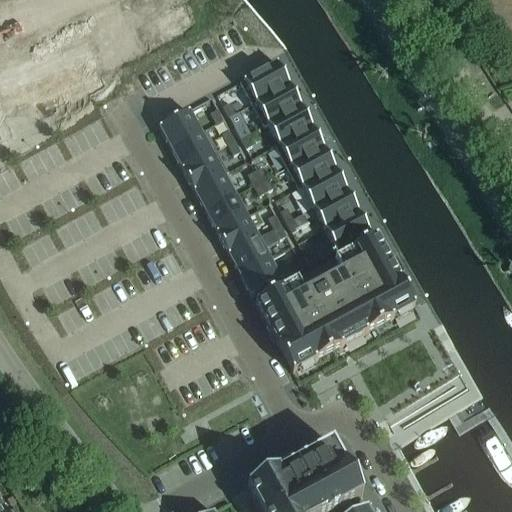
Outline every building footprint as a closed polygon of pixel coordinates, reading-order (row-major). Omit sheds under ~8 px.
[(88,0),(82,0),(80,3),(91,10),(95,4),(88,0)] [(95,4),(91,10),(102,17),(105,11),(95,4)] [(69,10),(48,19),(62,51),(83,43),(69,10)] [(117,10),(109,22),(116,26),(123,14),(117,10)] [(48,19),(28,27),(42,60),(62,51),(48,19)] [(28,27),(8,35),(22,68),(42,60),(28,27)] [(8,35),(0,38),(0,72),(2,77),(22,68),(8,35)] [(276,66),(239,86),(251,108),(288,88),(276,66)] [(288,88),(251,108),(263,130),(267,127),(266,127),(299,109),(288,88)] [(222,110),(221,110),(227,121),(234,117),(229,106),(222,110)] [(299,109),(266,127),(267,127),(278,147),(278,148),(311,130),(299,109)] [(216,113),(209,117),(215,128),(222,124),(216,113)] [(158,130),(170,152),(200,136),(188,114),(158,130)] [(233,131),(239,142),(246,138),(240,127),(233,131)] [(278,147),(273,149),(285,171),(322,151),(311,130),(278,148),(278,147)] [(228,134),(221,138),(226,149),(234,145),(228,134)] [(200,136),(170,152),(181,172),(182,173),(211,157),(211,156),(200,136)] [(246,138),(239,142),(244,153),(245,152),(252,149),(246,138)] [(234,145),(226,149),(232,159),(239,155),(234,145)] [(322,151),(285,171),(297,193),(301,191),(301,190),(334,172),(322,151)] [(181,172),(193,195),(193,194),(223,178),(223,179),(227,177),(215,154),(211,156),(211,157),(182,173),(181,172)] [(260,171),(253,175),(259,185),(266,181),(260,171)] [(334,172),(301,190),(301,191),(312,211),(345,193),(334,172)] [(253,175),(246,179),(252,189),(259,185),(253,175)] [(223,178),(193,194),(193,195),(204,215),(234,199),(223,179),(223,178)] [(266,181),(259,185),(265,196),(272,192),(266,181)] [(259,185),(252,189),(258,200),(265,196),(259,185)] [(345,193),(312,211),(318,222),(324,232),(357,214),(345,193)] [(234,199),(204,215),(215,236),(215,235),(216,236),(245,220),(234,199)] [(279,215),(279,216),(285,226),(292,222),(286,212),(279,215)] [(357,214),(324,232),(336,254),(368,236),(357,214)] [(274,218),(267,222),(272,233),(279,229),(274,218)] [(215,235),(215,236),(227,258),(257,241),(245,220),(216,236),(215,235)] [(292,222),(285,226),(290,237),(297,233),(292,222)] [(279,229),(272,233),(278,243),(285,239),(279,229)] [(257,241),(227,258),(228,258),(239,278),(268,262),(263,252),(257,241)] [(372,243),(254,307),(277,348),(276,348),(292,376),(313,365),(341,350),(341,349),(364,337),(392,322),(413,310),(398,282),(375,241),(372,243)] [(302,258),(308,269),(315,265),(309,255),(302,258)] [(297,261),(290,265),(296,276),(303,272),(297,261)] [(268,262),(239,278),(251,300),(280,284),(268,262)] [(196,401),(204,415),(234,398),(226,384),(196,401)] [(246,491),(256,511),(336,511),(361,499),(344,467),(343,468),(331,446),(277,475),(277,474),(246,491)]
